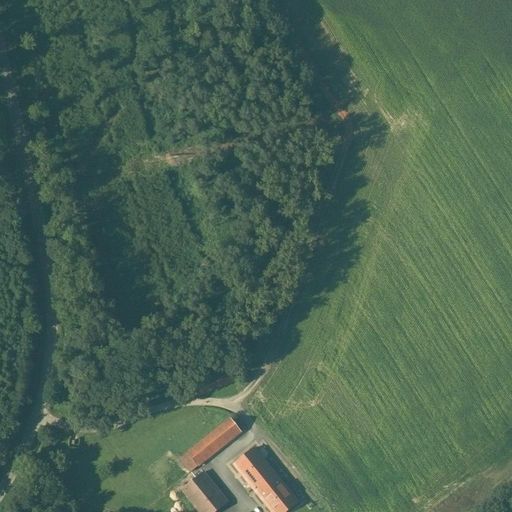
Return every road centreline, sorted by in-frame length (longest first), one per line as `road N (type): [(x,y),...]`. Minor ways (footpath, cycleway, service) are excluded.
road 1 (track): [(228,404),(269,369),(348,140),(272,0)]
road 2 (unclassified): [(0,47),(48,281),(48,371),(38,413)]
road 3 (unclassified): [(38,413),(82,427),(142,402),(228,404)]
